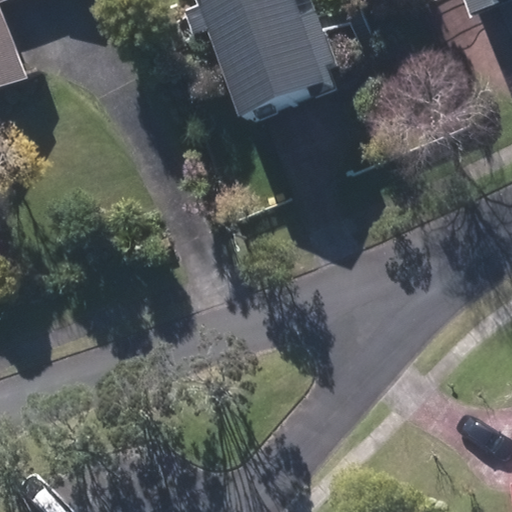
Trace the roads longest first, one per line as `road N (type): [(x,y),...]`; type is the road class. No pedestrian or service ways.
road 1 (residential): [(402,299),(359,385),(322,431),(253,492),(192,511)]
road 2 (residential): [(0,405),(252,301)]
road 3 (residential): [(252,301),(402,299)]
road 4 (residential): [(402,299),(511,242)]
